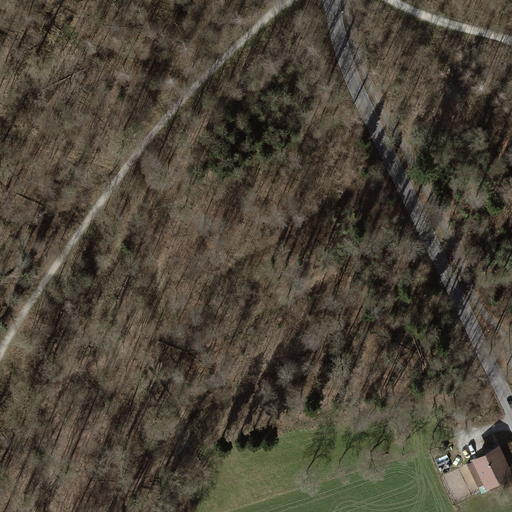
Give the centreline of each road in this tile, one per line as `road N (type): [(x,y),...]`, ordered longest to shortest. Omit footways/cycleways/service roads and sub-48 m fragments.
road 1 (track): [(0,351),(180,97),(297,0)]
road 2 (tertiary): [(511,408),(343,61),(329,0)]
road 3 (track): [(143,141),(170,419),(141,478),(87,511)]
road 4 (track): [(390,0),(511,40)]
